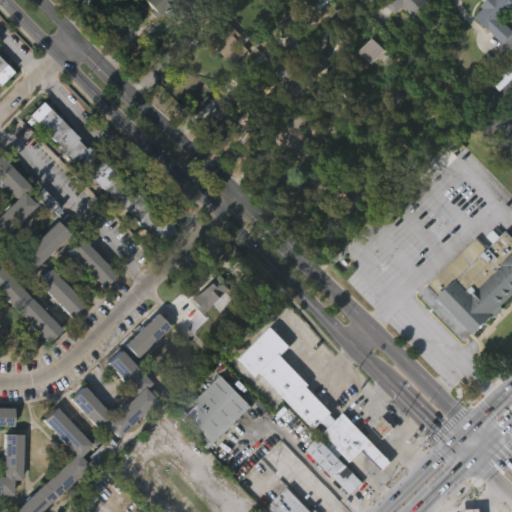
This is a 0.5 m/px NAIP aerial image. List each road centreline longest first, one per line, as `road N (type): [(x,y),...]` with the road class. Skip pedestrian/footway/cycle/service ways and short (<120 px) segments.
road 1 (secondary): [(1,0),(396,393)]
road 2 (residential): [(0,388),(55,376),(235,195)]
road 3 (secondary): [(469,428),(295,257)]
road 4 (primary): [(511,389),(381,511)]
road 5 (secondary): [(235,195),(145,113)]
